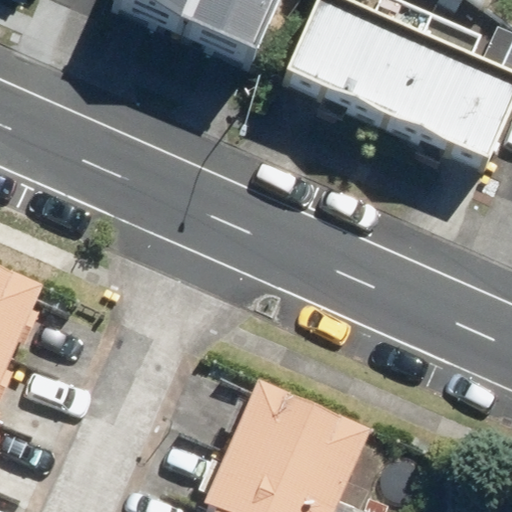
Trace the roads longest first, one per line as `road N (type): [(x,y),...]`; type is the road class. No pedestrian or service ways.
road 1 (residential): [(511,345),(7,122)]
road 2 (residential): [(72,0),(7,122)]
